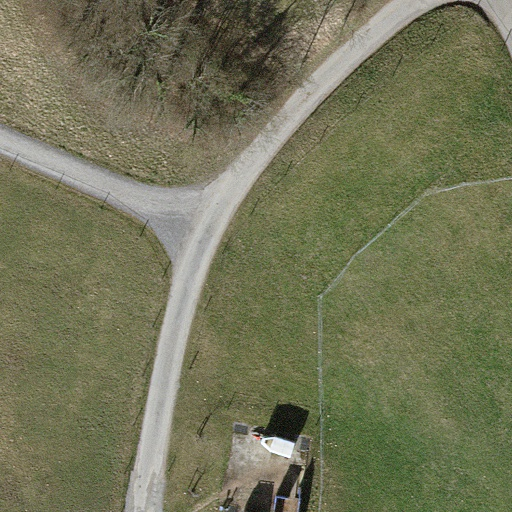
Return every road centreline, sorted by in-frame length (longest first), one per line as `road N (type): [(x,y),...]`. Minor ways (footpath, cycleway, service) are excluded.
road 1 (track): [(415,0),(306,96),(206,232),(177,319),(143,511)]
road 2 (track): [(206,232),(0,141)]
